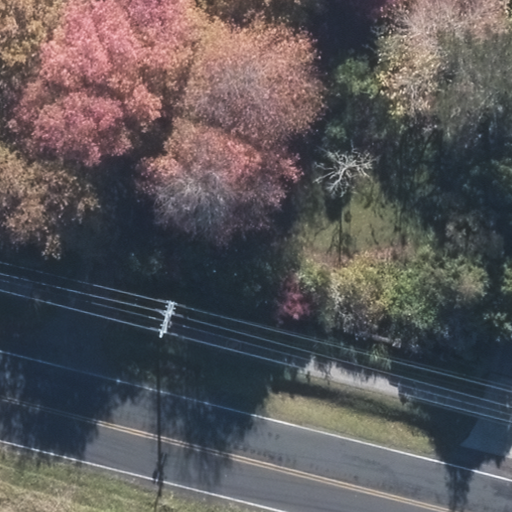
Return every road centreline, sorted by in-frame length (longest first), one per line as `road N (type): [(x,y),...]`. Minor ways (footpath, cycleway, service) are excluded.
road 1 (tertiary): [(454,511),(0,393)]
road 2 (track): [(160,0),(51,407)]
